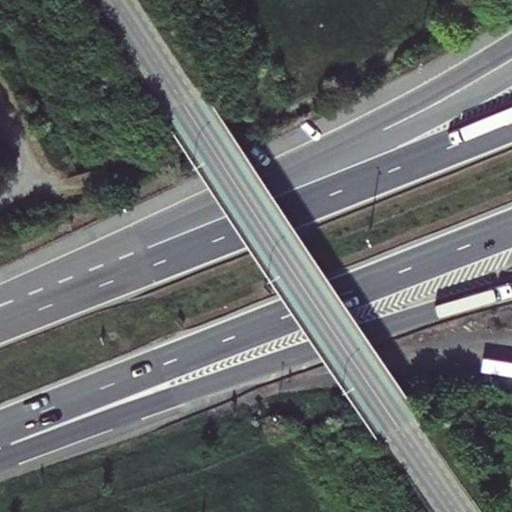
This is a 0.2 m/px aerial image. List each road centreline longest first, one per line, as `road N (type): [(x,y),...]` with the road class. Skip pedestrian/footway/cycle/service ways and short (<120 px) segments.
road 1 (residential): [(458,511),(117,0)]
road 2 (motorway): [(511,121),(0,324)]
road 3 (motorway): [(0,428),(511,227)]
road 4 (motorway): [(0,457),(511,287)]
road 5 (motorway): [(511,41),(377,124),(224,202)]
road 6 (motorway): [(511,67),(385,141),(224,202)]
road 7 (motorway): [(224,202),(120,243),(0,314)]
